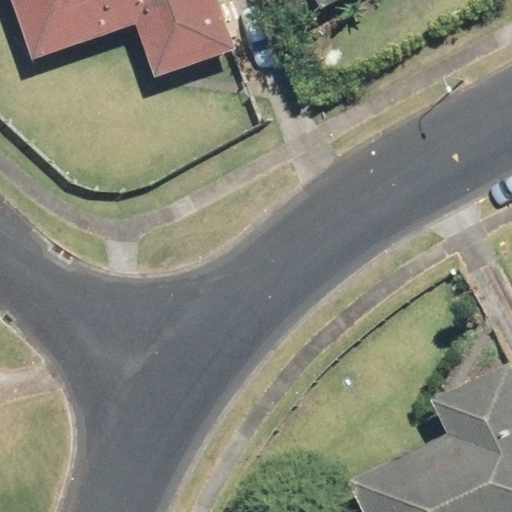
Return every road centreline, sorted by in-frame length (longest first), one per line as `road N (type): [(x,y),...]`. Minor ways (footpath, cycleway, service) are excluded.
road 1 (residential): [(173,375),(310,239),(511,122)]
road 2 (residential): [(0,239),(173,375)]
road 3 (residential): [(120,511),(173,375)]
